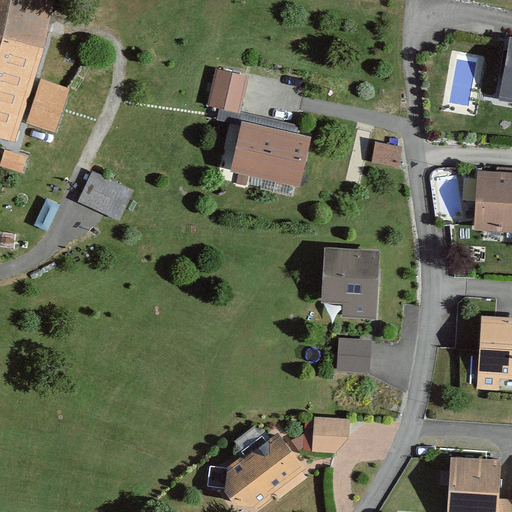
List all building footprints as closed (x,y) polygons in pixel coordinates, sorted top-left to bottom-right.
[(44,0),(0,0),(0,127),(12,131),(16,115),(50,128),(59,95),(28,81),(44,0)] [(511,43),(509,43),(497,101),(511,103),(511,43)] [(219,67),(212,100),(239,106),(246,73),(219,67)] [(239,124),(230,161),(297,178),(306,140),(239,124)] [(380,136),(376,158),(402,163),(407,145),(380,136)] [(7,146),(1,163),(24,174),(30,156),(7,146)] [(511,174),(480,173),(477,225),(511,226),(511,174)] [(132,191),(95,174),(84,199),(121,216),(132,191)] [(266,178),(264,188),(293,193),(294,184),(266,178)] [(381,249),(326,247),(324,305),(379,307),(381,249)] [(511,317),(485,316),(481,383),(498,384),(498,369),(511,369),(511,317)] [(343,333),(341,366),(374,369),(377,338),(343,333)] [(348,419),(317,417),(316,420),(309,420),(310,432),(315,433),(314,449),(336,450),(346,436),(348,419)] [(301,462),(278,431),(271,435),(271,448),(265,451),(251,450),(229,465),(225,483),(234,497),(256,501),(301,462)] [(498,459),(455,457),(451,511),(511,511),(511,500),(495,499),(498,459)]
